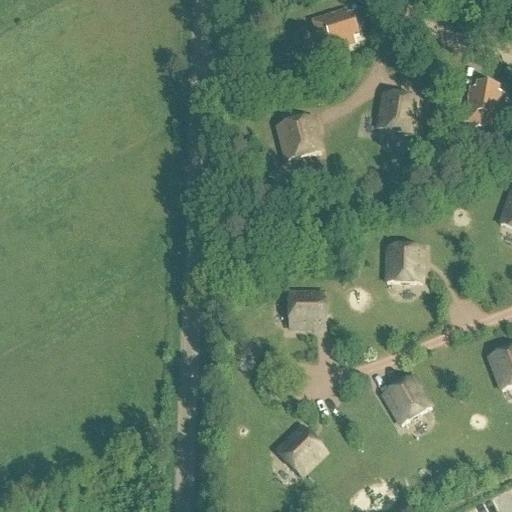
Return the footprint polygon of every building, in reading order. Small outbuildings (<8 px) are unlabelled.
[(346,16),(313,26),(324,58),(356,48),(354,42),(360,41),(353,20),(348,22),(346,16)] [(465,127),(498,133),(504,100),(499,99),(500,93),(479,89),(477,95),(471,94),(465,127)] [(420,107),(385,101),(379,136),(414,142),(420,107)] [(279,133),(288,167),(322,159),(313,124),(279,133)] [(499,232),(511,235),(511,197),(510,197),(499,232)] [(424,254),(388,253),(387,289),(423,290),(424,254)] [(287,333),(324,333),(324,297),(287,296),(287,333)] [(511,354),(490,363),(503,395),(511,391),(511,354)] [(402,432),(432,414),(414,383),(384,401),(402,432)] [(276,458),(300,484),(328,457),(304,432),(276,458)]
